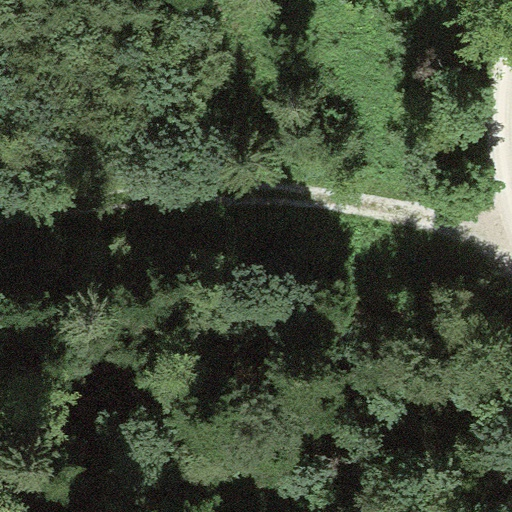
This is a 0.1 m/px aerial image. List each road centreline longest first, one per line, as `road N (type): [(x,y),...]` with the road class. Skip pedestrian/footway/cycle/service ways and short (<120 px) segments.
road 1 (track): [(510,215),(225,196),(0,225)]
road 2 (track): [(511,26),(492,116),(511,218)]
